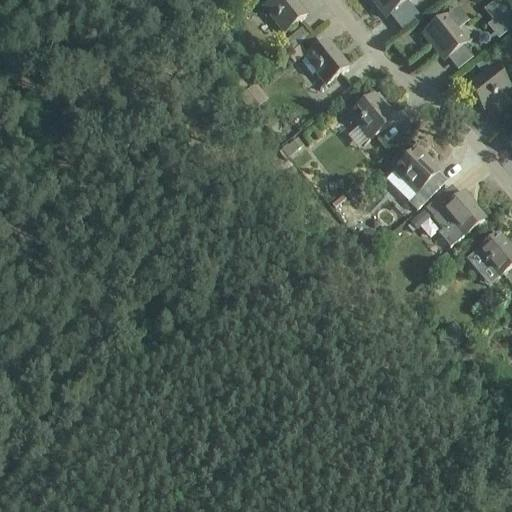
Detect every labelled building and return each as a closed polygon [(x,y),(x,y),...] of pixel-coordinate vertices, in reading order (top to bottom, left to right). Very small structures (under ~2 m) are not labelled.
[(292,0),(274,0),(270,4),(263,9),(285,35),(307,18),(292,0)] [(406,0),(370,0),(386,20),(408,2),(406,0)] [(495,25),(504,37),(511,30),(511,26),(505,17),(495,25)] [(445,19),(423,37),(444,63),(466,46),(445,19)] [(348,70),(327,43),(305,61),(306,62),(309,59),(319,71),(316,74),(326,87),(348,70)] [(489,72),(483,65),(476,70),(481,77),(489,72)] [(481,77),(466,90),(483,112),(499,99),(510,91),(492,69),(489,72),(481,77)] [(240,95),(249,87),(242,79),(233,87),(240,95)] [(254,87),(238,100),(251,116),(267,103),(254,87)] [(373,99),(357,111),(354,114),(361,122),(357,125),(370,142),(377,136),(393,124),(381,109),(385,106),(378,97),(374,100),(373,99)] [(288,159),(302,148),(297,141),(282,152),(288,159)] [(395,174),(417,196),(425,205),(449,181),(439,172),(436,175),(424,163),(427,159),(419,151),(415,154),(414,154),(401,168),(395,174)] [(463,195),(448,208),(433,221),(443,234),(452,226),(464,239),(485,221),(463,195)] [(424,213),(410,224),(416,232),(430,220),(424,213)] [(367,230),(359,239),(358,240),(360,242),(371,253),(380,243),(367,230)] [(511,253),(498,236),(476,254),(498,281),(511,268),(511,253)] [(444,258),(436,265),(441,271),(449,265),(444,258)] [(451,329),(440,338),(448,349),(459,340),(451,329)]
